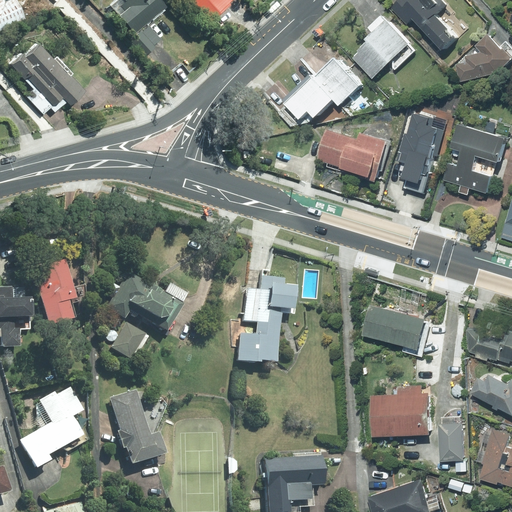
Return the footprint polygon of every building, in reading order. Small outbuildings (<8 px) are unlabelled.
[(0,0),(0,31),(22,21),(11,0),(0,0)] [(160,8),(152,0),(119,0),(125,6),(113,17),(130,36),(160,8)] [(233,0),(181,0),(206,26),(233,0)] [(439,0),(398,0),(393,4),(439,55),(457,39),(435,15),(445,5),(439,0)] [(412,45),(385,16),(372,27),(380,36),(354,59),(374,80),(412,45)] [(132,36),(147,53),(153,48),(151,45),(158,40),(146,26),(139,33),(138,31),(132,36)] [(511,61),(511,58),(490,36),(477,47),(485,55),(468,57),(469,64),(458,65),(461,83),(499,74),(511,61)] [(33,43),(9,67),(30,89),(22,96),(42,116),(47,110),(51,115),(66,100),(68,102),(81,90),(33,43)] [(364,88),(341,61),(288,106),(301,122),(310,114),(315,120),(338,100),(344,106),(364,88)] [(508,136),(460,125),(446,182),(485,192),(489,177),(477,174),(480,160),(500,165),(508,136)] [(390,146),(322,126),(311,164),(379,184),(390,146)] [(511,202),(501,237),(511,240),(511,202)] [(61,264),(35,270),(39,287),(30,289),(39,329),(67,323),(62,303),(69,302),(61,264)] [(159,294),(127,274),(103,310),(122,322),(128,313),(160,333),(184,296),(165,284),(159,294)] [(286,313),(289,289),(280,287),(281,280),(256,277),(254,291),(243,289),(239,322),(254,324),(252,336),(237,334),(233,362),(254,365),(255,362),(270,364),(277,312),(286,313)] [(0,289),(0,288),(0,320),(28,321),(28,303),(0,303),(0,289)] [(404,346),(403,352),(423,357),(433,320),(371,303),(363,335),(404,346)] [(140,337),(121,325),(107,349),(126,361),(140,337)] [(511,331),(507,330),(505,337),(482,329),(468,329),(468,352),(499,361),(500,358),(511,361),(511,331)] [(0,349),(14,350),(14,331),(0,330),(0,349)] [(482,371),(471,393),(494,406),(493,407),(511,417),(511,381),(510,385),(482,371)] [(430,436),(430,393),(421,392),(421,386),(398,386),(398,395),(374,395),(374,435),(430,436)] [(77,438),(67,418),(78,412),(66,389),(37,404),(47,423),(14,441),(30,471),(46,462),(43,456),(77,438)] [(146,436),(133,389),(105,397),(115,432),(111,434),(116,451),(120,450),(124,465),(158,455),(152,434),(146,436)] [(439,423),(439,461),(457,461),(457,472),(468,472),(468,458),(464,458),(465,424),(439,423)] [(511,486),(511,440),(510,441),(511,434),(511,433),(495,429),(481,481),(499,486),(500,483),(511,486)] [(319,489),(318,459),(259,461),(260,511),(282,511),(282,505),(304,505),(303,489),(319,489)] [(433,511),(423,480),(369,498),(373,511),(433,511)]
